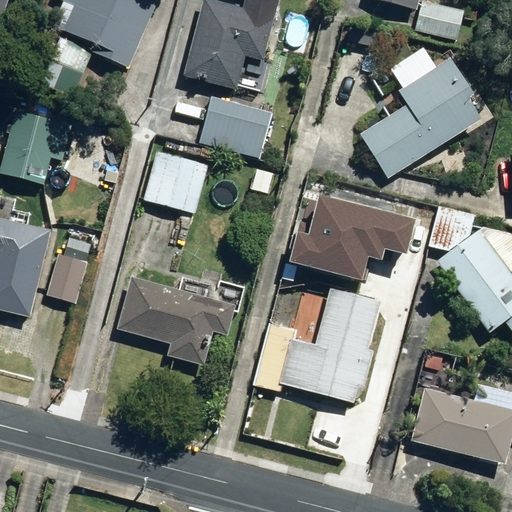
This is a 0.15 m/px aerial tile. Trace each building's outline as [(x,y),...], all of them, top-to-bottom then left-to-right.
[(0,0),(0,27),(9,0),(0,0)] [(42,80),(74,93),(91,53),(129,68),(156,0),(59,0),(63,1),(53,25),(63,29),(42,80)] [(204,0),(185,76),(238,90),(246,56),(265,61),(280,0),(246,0),(245,7),(217,0),(204,0)] [(379,0),(421,11),(423,0),(379,0)] [(420,30),(460,40),(468,10),(427,0),(420,30)] [(468,18),(479,22),(481,13),(470,10),(468,18)] [(339,52),(353,55),(356,42),(342,38),(339,52)] [(366,130),(394,174),(487,117),(473,96),(479,93),(456,55),(405,86),(414,100),(366,130)] [(199,143),(261,159),(273,114),(212,97),(199,143)] [(0,170),(0,173),(44,185),(52,157),(61,160),(70,127),(16,113),(0,170)] [(145,201),(197,214),(210,166),(157,153),(145,201)] [(249,189),(264,193),(270,173),(255,169),(249,189)] [(511,232),(485,229),(476,236),(473,238),(478,217),(450,211),(439,208),(430,247),(436,249),(453,252),(441,261),(495,334),(497,333),(510,323),(510,324),(511,326),(511,232)] [(0,309),(33,318),(55,231),(0,217),(0,309)] [(48,297),(78,306),(95,247),(72,240),(66,258),(60,257),(48,297)] [(171,355),(208,365),(217,330),(231,334),(239,305),(135,277),(121,329),(174,343),(171,355)] [(286,385),(355,403),(360,387),(366,388),(376,351),(369,349),(381,302),(331,289),(317,344),(298,339),(300,331),(273,324),(257,386),(284,393),(286,385)] [(511,408),(479,400),(429,387),(416,439),(509,463),(511,450),(511,408)]
